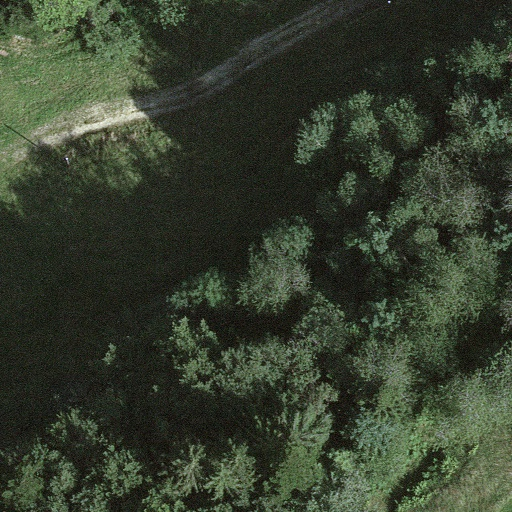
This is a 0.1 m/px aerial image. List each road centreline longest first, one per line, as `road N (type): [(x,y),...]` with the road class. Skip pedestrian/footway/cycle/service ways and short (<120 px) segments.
road 1 (track): [(0,153),(213,80),(341,0)]
road 2 (track): [(375,511),(511,300)]
